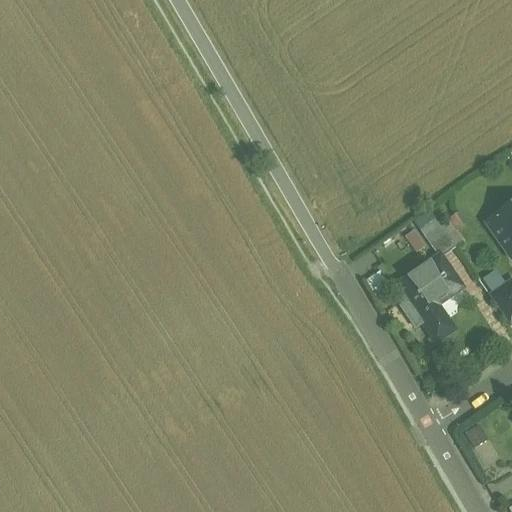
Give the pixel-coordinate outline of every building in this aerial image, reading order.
[(511,210),(498,221),(511,240),(511,210)] [(456,250),(437,221),(421,232),(440,259),(441,259),(441,260),(456,250)] [(422,256),(431,251),(419,232),(410,237),(422,256)] [(440,259),(399,288),(437,343),(453,331),(436,306),(462,289),(441,260),(441,259),(440,259)] [(372,282),(384,301),(399,292),(386,273),(372,282)] [(511,327),(511,292),(495,305),(511,328),(511,327)] [(482,427),(470,435),(479,449),(491,441),(482,427)]
